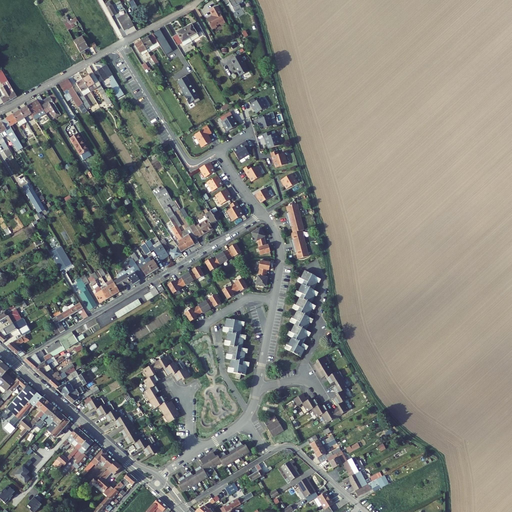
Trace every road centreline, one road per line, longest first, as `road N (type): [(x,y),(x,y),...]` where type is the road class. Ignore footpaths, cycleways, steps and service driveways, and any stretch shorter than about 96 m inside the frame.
road 1 (residential): [(14,363),(262,213)]
road 2 (residential): [(218,150),(198,162),(185,159),(117,46)]
road 3 (secondary): [(127,461),(14,363)]
road 4 (residential): [(117,46),(0,113)]
road 5 (residential): [(365,511),(293,447),(267,455)]
